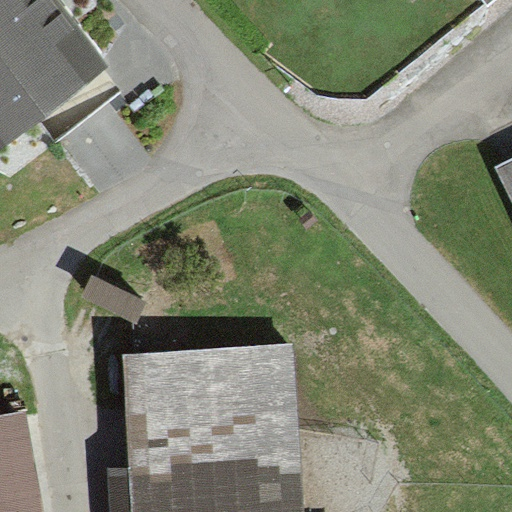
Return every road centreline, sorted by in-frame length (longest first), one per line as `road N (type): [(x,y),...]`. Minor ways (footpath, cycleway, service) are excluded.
road 1 (residential): [(261,102),(202,156),(0,270)]
road 2 (unclassified): [(351,184),(511,377)]
road 3 (residential): [(511,52),(351,184)]
road 4 (unclassified): [(160,0),(261,102)]
road 5 (unclassified): [(261,102),(351,184)]
